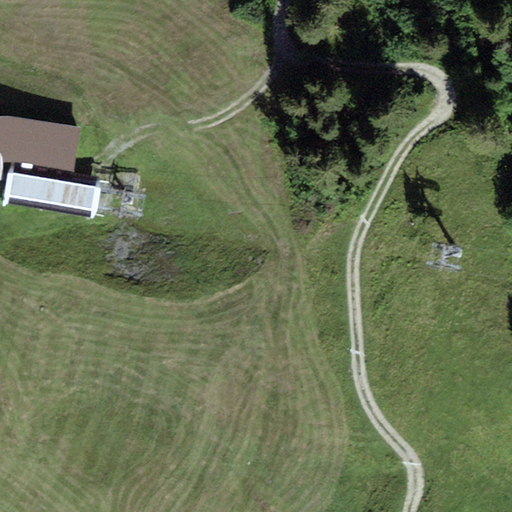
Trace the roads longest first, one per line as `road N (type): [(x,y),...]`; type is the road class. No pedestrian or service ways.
road 1 (track): [(286,0),(282,32),(300,57),(424,70),(450,88),(447,110),(392,165),(353,252),(360,382),(372,413),(415,461),(409,511)]
road 2 (track): [(99,162),(144,131),(210,121),(251,97),(293,49)]
